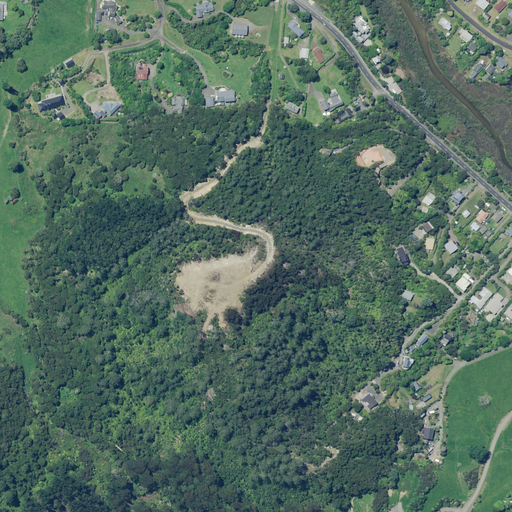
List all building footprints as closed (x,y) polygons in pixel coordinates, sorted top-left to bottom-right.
[(487,2),(485,0),(475,0),(474,2),(482,8),(487,2)] [(506,5),(501,0),(493,8),(498,13),(506,5)] [(116,21),(115,21),(118,24),(122,21),(116,15),(116,12),(114,12),(114,10),(117,10),(117,5),(114,5),(114,1),(103,1),(103,5),(102,5),(102,8),(109,9),(108,16),(112,16),(112,17),(113,17),(116,21)] [(208,4),(208,2),(202,3),(202,5),(195,6),(197,17),(202,17),(201,13),(209,12),(209,11),(213,11),(212,3),(208,4)] [(438,22),(441,25),(443,26),(442,27),(444,28),(445,28),(448,30),(448,29),(450,26),(448,25),(450,23),(442,17),(438,22)] [(359,43),(362,45),(368,37),(364,34),(368,30),(364,26),(367,23),(364,21),(363,22),(357,18),(354,21),(352,24),(356,28),(353,31),(352,32),(351,33),(350,35),(355,40),(358,42),(359,43)] [(297,24),(292,20),(287,27),(298,37),(303,32),(295,26),(297,24)] [(247,25),(232,24),(231,34),(246,35),(247,25)] [(465,31),(461,28),(457,32),(466,40),(465,41),(466,42),(473,34),(467,29),(465,31)] [(476,41),(473,39),(466,48),(469,50),(468,52),(472,55),(473,53),(473,52),(476,48),(473,45),(476,41)] [(321,52),(317,47),(311,52),(319,64),(325,60),(320,53),(321,52)] [(309,49),(301,48),(300,58),(308,58),(309,49)] [(507,63),(497,55),(495,58),(497,60),(494,64),(500,68),(503,65),(505,66),(507,63)] [(65,63),(68,67),(74,64),(71,59),(65,63)] [(482,67),(478,63),(473,68),(477,72),(482,67)] [(495,68),(490,64),(484,70),(489,74),(495,68)] [(146,80),(147,67),(136,67),(136,80),(146,80)] [(217,102),(221,102),(221,105),(224,105),(224,102),(235,101),(234,91),(216,92),(217,102)] [(319,102),(324,111),(326,110),(327,111),(329,110),(329,111),(332,110),(332,109),(342,104),(341,100),(338,101),(336,97),(337,96),(335,91),(329,94),(333,103),(328,106),(325,99),(319,102)] [(65,105),(62,95),(41,101),(42,103),(37,104),(39,112),(65,105)] [(184,98),(179,98),(179,99),(171,99),(171,105),(173,105),(173,111),(177,111),(177,114),(181,114),(181,105),(184,105),(184,98)] [(213,106),(213,98),(205,98),(206,107),(213,106)] [(113,105),(111,103),(108,103),(107,105),(104,102),(100,106),(103,110),(103,111),(105,113),(106,112),(110,116),(121,105),(116,101),(113,105)] [(298,108),(287,103),(284,108),(295,113),(298,108)] [(347,109),(347,108),(341,110),(343,115),(335,119),(337,123),(353,116),(349,108),(347,109)] [(99,113),(97,110),(93,114),(98,119),(101,115),(104,118),(106,115),(101,110),(99,113)] [(60,111),(56,114),(61,120),(65,117),(60,111)] [(463,197),(456,191),(450,198),(456,204),(463,197)] [(435,197),(430,194),(428,197),(426,196),(422,202),(429,206),(435,197)] [(487,215),(482,211),(475,219),(480,224),(487,215)] [(503,216),(497,211),(491,218),(496,223),(503,216)] [(433,227),(428,221),(421,226),(426,232),(433,227)] [(474,222),(470,226),(475,231),(479,227),(474,222)] [(410,235),(409,237),(418,244),(420,241),(410,235)] [(434,239),(426,238),(424,252),(428,253),(428,249),(432,250),(434,239)] [(456,249),(449,241),(443,246),(450,254),(456,249)] [(401,244),(395,248),(399,257),(398,257),(402,265),(406,264),(404,260),(406,260),(404,255),(405,254),(403,250),(404,250),(401,244)] [(456,273),(449,268),(444,274),(450,279),(456,273)] [(469,277),(464,273),(454,284),(462,291),(465,289),(464,288),(468,283),(466,281),(469,277)] [(491,294),(483,288),(478,294),(482,297),(479,301),(473,295),(468,301),(471,304),(472,302),(476,306),(479,309),(484,304),(484,303),(491,294)] [(412,294),(405,291),(402,297),(409,301),(412,294)] [(503,298),(497,294),(495,296),(494,295),(482,309),(486,313),(488,310),(494,315),(495,313),(497,314),(502,309),(500,307),(502,304),(499,302),(503,298)] [(511,303),(507,309),(503,314),(511,320),(511,303)] [(493,318),(489,314),(484,319),(489,323),(493,318)] [(451,338),(445,333),(438,343),(443,346),(447,340),(449,341),(451,338)] [(427,338),(423,335),(417,342),(418,343),(416,344),(419,347),(427,338)] [(419,388),(414,382),(409,385),(414,392),(419,388)] [(426,405),(423,401),(417,405),(420,409),(426,405)]
